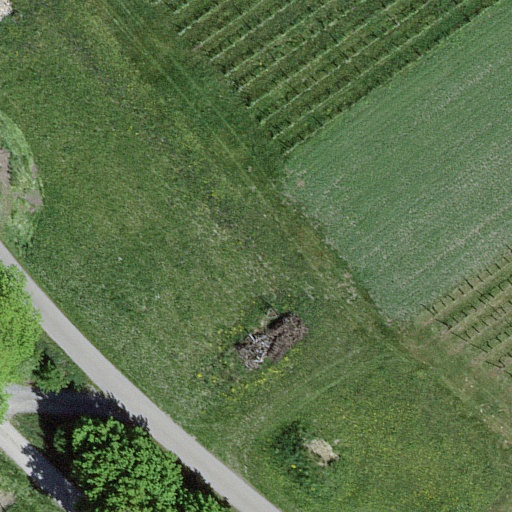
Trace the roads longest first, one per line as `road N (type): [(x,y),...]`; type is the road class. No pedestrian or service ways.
road 1 (track): [(0,222),(51,289),(263,511)]
road 2 (track): [(0,406),(98,511)]
